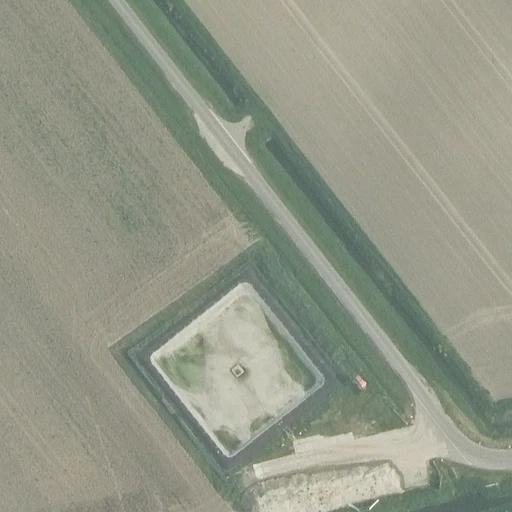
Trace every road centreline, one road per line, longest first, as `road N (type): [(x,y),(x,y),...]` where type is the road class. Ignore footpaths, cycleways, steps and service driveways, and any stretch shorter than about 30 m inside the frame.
road 1 (unclassified): [(511,459),(471,457),(454,440),(112,0)]
road 2 (unknown): [(256,473),(454,440)]
